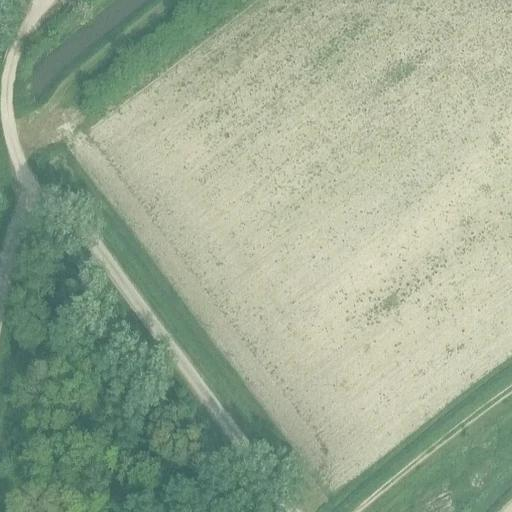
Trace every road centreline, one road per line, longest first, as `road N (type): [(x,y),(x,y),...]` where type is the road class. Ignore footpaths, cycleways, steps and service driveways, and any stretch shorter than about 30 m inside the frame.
road 1 (unclassified): [(290,511),(62,210),(27,211),(0,292)]
road 2 (track): [(177,0),(55,102),(23,162),(37,207)]
